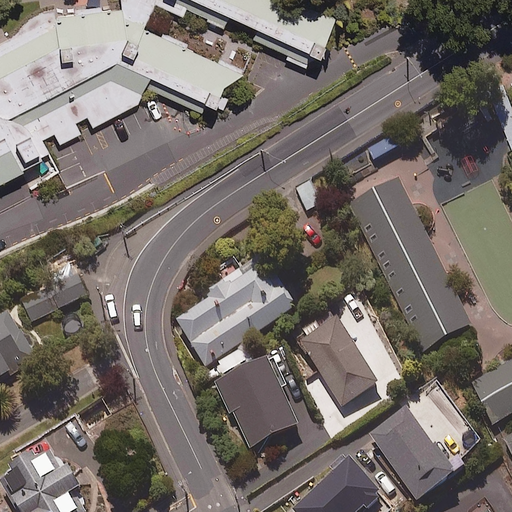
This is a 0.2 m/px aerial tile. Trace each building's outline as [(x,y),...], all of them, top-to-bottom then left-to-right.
[(0,0),(0,176),(137,102),(143,86),(202,111),(206,102),(224,110),(241,73),(141,27),(152,2),(185,17),(188,13),(220,26),(226,14),(254,26),(248,38),(306,62),(310,52),(316,55),(334,17),(297,0),(0,0)] [(511,105),(496,68),(480,74),(511,150),(511,105)] [(400,146),(394,136),(367,150),(373,160),(400,146)] [(472,327),(399,181),(349,206),(422,352),(472,327)] [(322,204),(310,182),(296,189),(308,211),(322,204)] [(295,309),(262,256),(205,291),(210,299),(176,320),(205,366),(295,309)] [(90,294),(79,272),(21,300),(32,323),(90,294)] [(0,316),(0,379),(19,367),(43,352),(15,307),(0,316)] [(333,318),(298,341),(342,406),(377,382),(333,318)] [(297,424),(264,356),(215,379),(247,448),(297,424)] [(511,414),(511,362),(472,382),(493,424),(511,414)] [(111,412),(100,399),(81,414),(92,427),(111,412)] [(453,475),(405,407),(368,434),(417,501),(453,475)] [(511,433),(503,438),(511,456),(511,433)] [(42,457),(35,444),(11,458),(17,468),(2,476),(22,510),(18,511),(85,511),(73,490),(86,483),(74,462),(62,469),(51,451),(42,457)] [(380,493),(346,457),(290,510),(292,511),(355,511),(361,506),(373,506),(380,493)]
